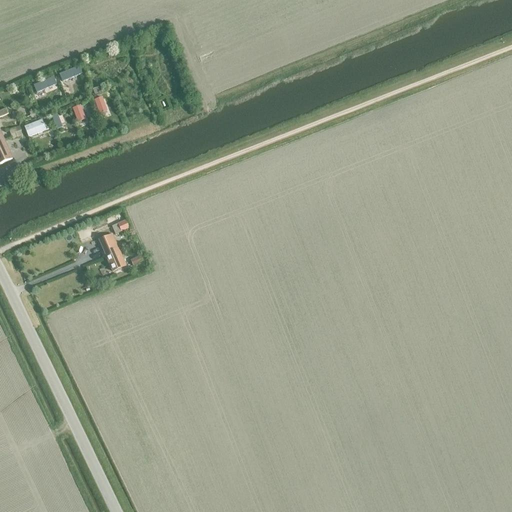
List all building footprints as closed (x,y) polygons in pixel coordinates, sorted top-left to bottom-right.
[(59,73),(61,79),(82,72),(80,66),(59,73)] [(33,84),(36,91),(56,83),(53,76),(33,84)] [(102,96),(94,99),(99,112),(107,109),(102,96)] [(79,104),(72,107),(77,120),(85,117),(79,104)] [(0,110),(0,117),(8,114),(6,108),(0,110)] [(57,113),(52,115),(56,127),(62,125),(57,113)] [(24,127),(28,138),(46,131),(42,120),(24,127)] [(0,165),(12,160),(0,133),(0,165)] [(98,241),(112,272),(126,266),(112,235),(98,241)] [(131,261),(134,267),(143,263),(140,257),(131,261)]
